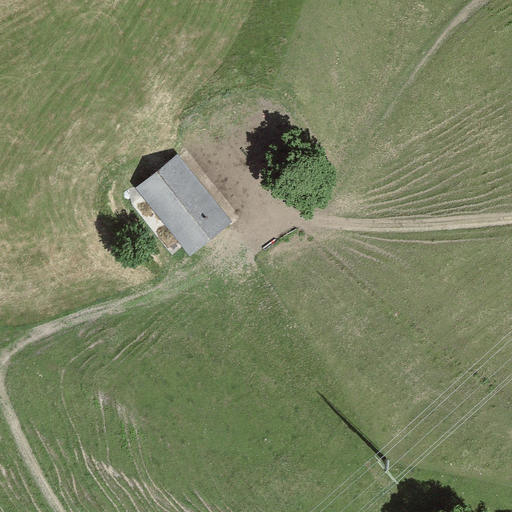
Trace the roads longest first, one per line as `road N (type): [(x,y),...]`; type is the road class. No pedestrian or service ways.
road 1 (track): [(0,362),(15,344),(200,275),(274,228),(313,223)]
road 2 (track): [(511,216),(382,228),(313,223)]
road 3 (track): [(59,511),(13,427),(0,384)]
